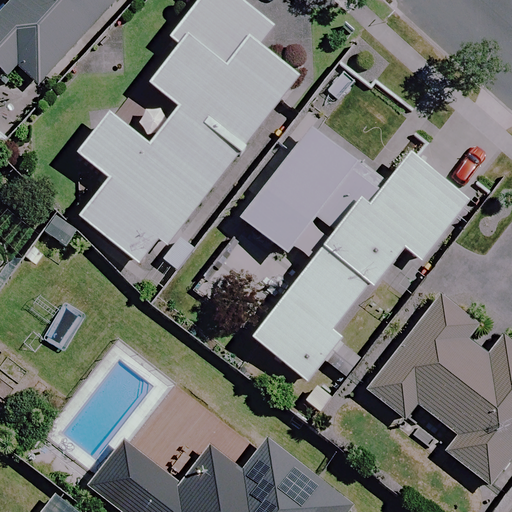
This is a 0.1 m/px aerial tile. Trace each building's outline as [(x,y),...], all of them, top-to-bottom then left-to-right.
[(116,0),(3,0),(10,6),(0,16),(0,81),(1,83),(15,69),(33,86),(116,0)] [(73,224),(130,268),(150,242),(162,251),(292,83),(252,52),(267,33),(223,0),(200,0),(136,83),(174,113),(143,153),(102,122),(72,161),(103,185),(73,224)] [(352,171),(303,133),(233,225),(281,262),(352,171)] [(380,193),(357,176),(316,228),(329,238),(246,344),(297,384),(398,255),(415,267),(461,207),(404,162),(380,193)] [(511,457),(511,335),(493,360),(475,346),(494,321),(447,284),(360,396),(400,427),(412,411),(452,442),(439,458),(485,493),(511,457)] [(344,511),(301,479),(278,510),(213,460),(185,497),(119,448),(84,495),(106,511),(344,511)]
